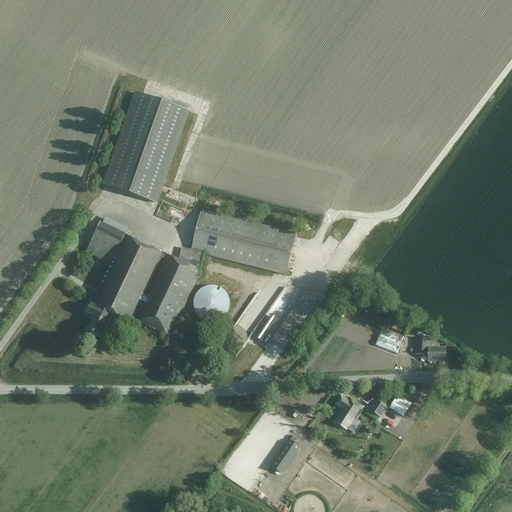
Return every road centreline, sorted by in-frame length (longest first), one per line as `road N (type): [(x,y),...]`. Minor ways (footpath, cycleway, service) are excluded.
road 1 (unclassified): [(511,381),(445,376),(0,392)]
road 2 (track): [(258,387),(265,363),(367,221),(401,209),(511,64)]
